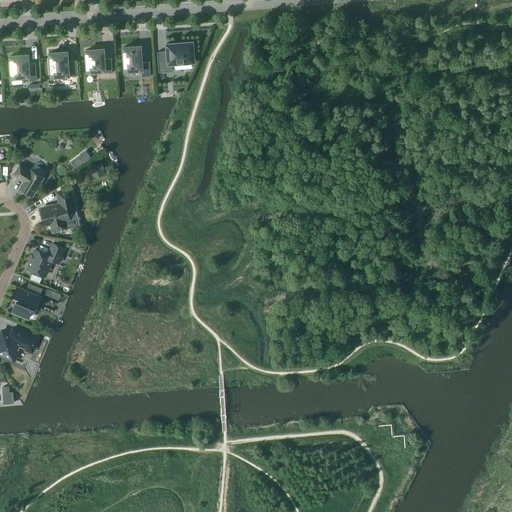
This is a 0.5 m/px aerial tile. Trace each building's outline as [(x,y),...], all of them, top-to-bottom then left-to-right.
[(172,63),(194,61),(193,41),(167,43),(167,51),(158,52),(158,51),(157,51),(159,72),(173,70),(172,63)] [(142,62),(140,46),(123,47),(125,71),(141,70),(142,76),(151,76),(150,61),(149,61),(149,62),(142,62)] [(104,59),(103,49),(86,50),(88,72),(104,70),(104,73),(113,72),(112,57),(111,57),(111,58),(104,59)] [(69,78),(69,76),(79,76),(78,60),(77,60),(77,61),(68,61),(67,51),(50,53),(51,77),(62,76),(62,78),(63,80),(67,79),(69,78)] [(28,54),(10,56),(12,77),(28,76),(28,79),(37,79),(36,62),(28,63),(28,54)] [(92,158),(86,150),(79,156),(84,163),(92,158)] [(89,164),(91,171),(104,169),(103,161),(89,164)] [(24,181),(20,188),(33,196),(44,177),(31,170),(30,171),(20,164),(13,175),(24,181)] [(73,201),(70,189),(58,192),(60,202),(59,203),(59,204),(43,208),(46,224),(52,223),(54,231),(66,228),(64,220),(69,219),(68,211),(72,210),(70,202),(73,201)] [(36,249),(28,269),(36,272),(37,275),(41,276),(44,275),(45,275),(51,260),(58,263),(64,247),(53,243),(49,254),(36,249)] [(12,310),(29,317),(33,308),(36,309),(41,296),(40,296),(43,288),(29,283),(26,290),(19,287),(15,296),(18,297),(12,310)] [(3,330),(0,336),(0,353),(14,360),(20,346),(32,351),(38,337),(14,327),(11,334),(3,330)] [(14,403),(13,391),(10,392),(10,386),(3,386),(3,404),(14,403)]
